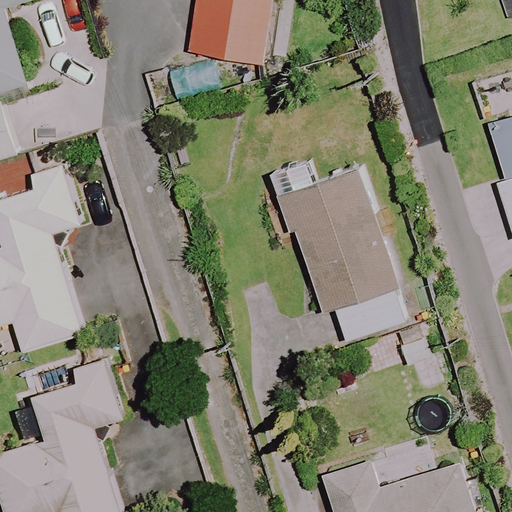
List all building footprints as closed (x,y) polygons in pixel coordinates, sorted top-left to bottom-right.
[(0,0),(0,159),(15,155),(0,99),(0,90),(27,83),(6,7),(30,0),(0,0)] [(273,0),(198,0),(192,53),(266,61),(273,0)] [(511,0),(498,0),(504,17),(511,14),(511,0)] [(511,119),(499,123),(511,172),(511,177),(499,181),(511,229),(511,119)] [(313,154),(283,164),(291,191),(274,196),(286,234),(296,230),(322,312),(336,307),(346,341),(407,322),(357,166),(321,178),(313,154)] [(80,224),(62,164),(30,174),(33,182),(0,192),(0,216),(8,243),(0,245),(0,325),(15,321),(24,352),(84,334),(53,232),(80,224)] [(107,355),(74,365),(76,372),(15,390),(31,443),(0,452),(0,481),(9,511),(125,511),(99,422),(124,415),(107,355)] [(401,459),(318,483),(326,511),(481,511),(465,456),(405,473),(401,459)]
